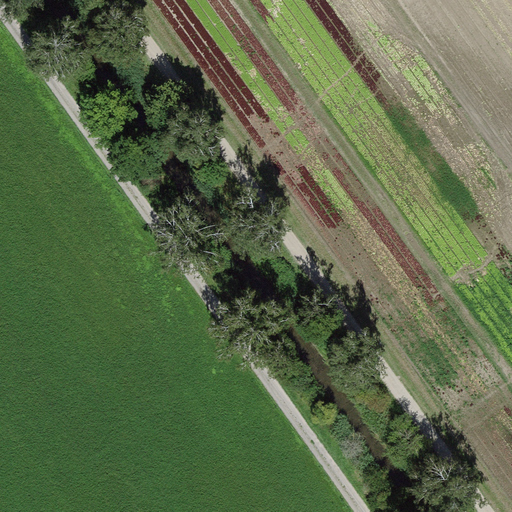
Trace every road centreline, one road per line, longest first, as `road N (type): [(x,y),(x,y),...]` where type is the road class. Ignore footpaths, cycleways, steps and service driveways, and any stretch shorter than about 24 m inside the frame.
road 1 (track): [(492,511),(391,379),(133,0)]
road 2 (track): [(11,0),(369,511)]
